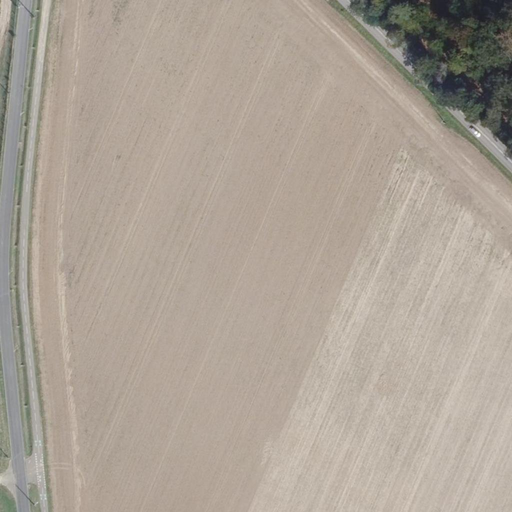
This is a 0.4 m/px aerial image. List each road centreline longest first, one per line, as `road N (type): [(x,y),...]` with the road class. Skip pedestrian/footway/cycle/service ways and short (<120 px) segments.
road 1 (unclassified): [(28,0),(4,272),(23,511)]
road 2 (secondary): [(511,162),(345,0)]
